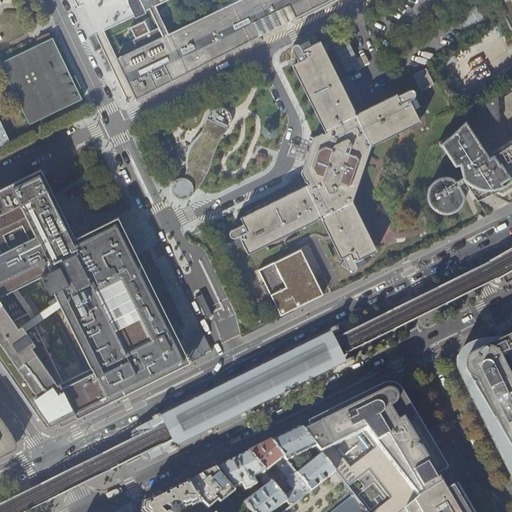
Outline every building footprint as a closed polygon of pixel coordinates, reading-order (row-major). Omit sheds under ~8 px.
[(76,0),(78,3),(77,4),(78,7),(82,6),(83,5),(96,31),(99,30),(100,33),(125,21),(124,18),(133,14),(138,11),(140,14),(145,11),(150,9),(163,37),(159,39),(154,30),(150,32),(145,22),(131,29),(136,40),(120,47),(124,56),(115,60),(106,41),(101,43),(97,35),(96,35),(127,101),(128,101),(114,71),(120,68),(136,99),(136,100),(137,99),(134,94),(146,89),(148,94),(149,93),(148,92),(179,76),(179,78),(180,77),(175,66),(182,63),(188,74),(259,38),(252,25),(276,13),(274,8),(288,1),(296,16),(327,0),(76,0)] [(511,0),(496,0),(511,30),(511,0)] [(0,61),(0,64),(28,125),(82,99),(77,90),(81,88),(75,76),(71,77),(53,38),(0,61)] [(302,50),(300,47),(300,46),(299,45),(296,44),(294,44),(292,45),(291,47),(291,48),(291,58),(296,59),(298,63),(293,65),(326,132),(317,137),(316,136),(313,138),(311,142),(312,142),(309,152),(305,151),(302,158),(306,160),(303,169),(302,169),(301,173),(302,176),(303,176),(308,186),(241,219),(243,224),(240,226),(229,231),(229,233),(229,235),(231,237),(233,238),(235,238),(239,236),(242,244),(243,243),(248,253),(320,218),(340,256),(343,261),(339,265),(346,273),(347,273),(348,273),(350,272),(350,270),(348,265),(358,260),(358,259),(375,250),(350,202),(369,146),(418,121),(413,111),(414,110),(409,100),(412,98),(414,96),(415,94),(415,92),(413,90),(410,90),(409,90),(401,94),(396,84),(350,106),(319,41),(302,50)] [(420,91),(435,84),(428,68),(413,74),(420,91)] [(465,121),(451,134),(438,142),(454,166),(459,165),(461,177),(457,180),(451,177),(447,176),(442,176),(437,178),(433,181),(429,185),(427,190),(426,195),(427,201),(429,206),(432,209),(435,211),(441,214),(445,214),(450,214),(455,212),(458,209),(460,208),(462,205),(464,201),(465,197),(458,186),(464,182),(476,201),(496,191),(511,181),(510,177),(511,175),(511,85),(510,86),(511,89),(511,139),(488,155),(465,121)] [(499,92),(474,108),(500,121),(499,92)] [(220,141),(223,135),(229,128),(232,121),(232,116),(229,111),(225,108),(221,107),(216,108),(212,111),(208,116),(205,124),(204,129),(198,136),(193,141),(189,149),(187,157),(186,164),(187,170),(186,173),(183,177),(180,178),(178,179),(175,181),(173,184),(171,186),(171,190),(172,192),(173,195),(175,198),(178,200),(182,201),(184,201),(187,200),(190,199),(192,197),(197,192),(204,181),(208,172),(213,159),(217,148),(220,141)] [(0,146),(11,142),(0,114),(0,146)] [(49,179),(44,168),(8,186),(17,205),(51,189),(73,236),(71,237),(74,244),(81,241),(85,236),(90,232),(96,229),(102,228),(108,227),(113,229),(118,231),(122,233),(127,237),(130,242),(132,247),(133,251),(133,254),(185,359),(176,364),(140,382),(111,396),(106,394),(110,402),(191,362),(183,347),(119,216),(78,237),(49,179)] [(48,272),(43,275),(52,293),(55,292),(59,300),(51,304),(52,308),(36,316),(28,320),(26,314),(28,313),(28,312),(13,319),(0,304),(0,369),(32,415),(37,422),(38,420),(44,429),(45,428),(44,427),(46,425),(47,427),(51,426),(66,418),(69,406),(100,391),(106,394),(111,396),(140,382),(176,364),(185,359),(133,254),(133,251),(132,247),(130,242),(127,237),(122,233),(118,231),(113,229),(108,227),(102,228),(96,229),(90,232),(85,236),(81,241),(74,244),(71,237),(73,236),(51,189),(17,205),(8,186),(6,186),(0,189),(0,286),(44,265),(48,272)] [(235,223),(229,231),(240,226),(235,223)] [(300,251),(259,271),(280,315),(321,295),(300,251)] [(0,296),(9,292),(28,312),(28,313),(26,314),(28,320),(36,316),(9,285),(0,289),(0,296)] [(204,294),(198,296),(208,317),(214,315),(204,294)] [(131,438),(133,442),(139,455),(142,460),(143,461),(145,462),(148,462),(150,461),(167,452),(168,454),(169,454),(177,450),(179,449),(178,447),(208,432),(209,434),(213,432),(212,430),(242,415),(242,417),(246,415),(245,413),(275,399),(276,400),(280,399),(279,397),(309,382),(310,384),(314,382),(313,380),(343,365),(344,367),(346,366),(346,367),(354,363),(354,362),(353,358),(352,358),(344,362),(342,358),(334,342),(331,337),(339,332),(340,332),(338,328),(337,328),(337,327),(329,332),(327,333),(328,335),(298,350),(297,348),(293,350),(294,352),(264,366),(263,365),(259,367),(260,368),(230,383),(230,381),(229,381),(226,383),(227,385),(196,399),(196,398),(192,400),(193,401),(163,416),(162,415),(160,416),(160,415),(151,419),(152,420),(151,420),(152,422),(136,430),(132,432),(131,435),(131,438)] [(192,343),(183,347),(191,362),(207,354),(205,351),(211,349),(202,328),(190,334),(194,342),(192,343)] [(511,337),(499,344),(499,345),(495,347),(492,348),(490,344),(483,345),(478,346),(470,349),(466,352),(462,355),(459,360),(458,364),(458,370),(474,397),(491,426),(500,441),(503,440),(504,444),(502,445),(504,448),(511,461),(511,360),(508,354),(511,352),(511,337)] [(419,499),(451,480),(453,479),(450,474),(449,472),(430,441),(422,427),(417,419),(400,389),(394,380),(384,385),(361,397),(353,400),(341,407),(314,420),(300,427),(304,432),(316,448),(322,455),(335,472),(366,511),(402,511),(403,511),(419,499)] [(0,456),(13,450),(16,444),(12,435),(0,417),(0,456)] [(284,435),(270,442),(291,467),(297,465),(294,458),(316,448),(304,432),(300,427),(284,435)] [(258,448),(248,453),(264,472),(264,473),(275,464),(288,479),(286,481),(293,490),(284,497),(287,501),(291,507),(311,491),(297,474),(291,467),(270,442),(260,447),(258,448)] [(110,451),(104,454),(112,471),(119,468),(116,462),(110,451)] [(264,472),(248,453),(226,464),(215,469),(245,504),(246,505),(252,511),(272,511),(287,501),(284,497),(268,478),(265,475),(264,473),(264,472)] [(322,455),(297,474),(311,491),(317,486),(313,482),(318,479),(321,483),(325,480),(322,475),(326,472),(329,477),(335,472),(322,455)] [(245,504),(215,469),(200,477),(188,483),(187,483),(194,495),(202,503),(211,511),(238,511),(246,505),(245,504)] [(366,511),(335,472),(329,477),(325,480),(321,483),(317,486),(311,491),(291,507),(284,511),(366,511)] [(469,511),(455,486),(451,480),(419,499),(403,511),(469,511)] [(194,495),(187,483),(180,487),(167,493),(154,500),(144,505),(142,511),(189,511),(193,509),(194,510),(202,503),(194,495)]
